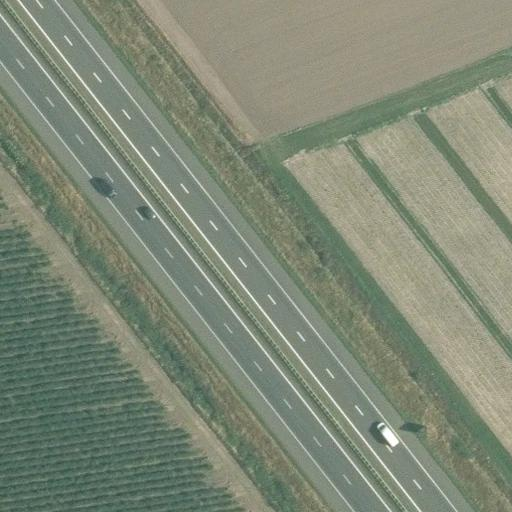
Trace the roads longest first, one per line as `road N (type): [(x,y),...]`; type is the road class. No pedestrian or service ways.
road 1 (motorway): [(438,511),(35,0)]
road 2 (motorway): [(0,38),(371,511)]
